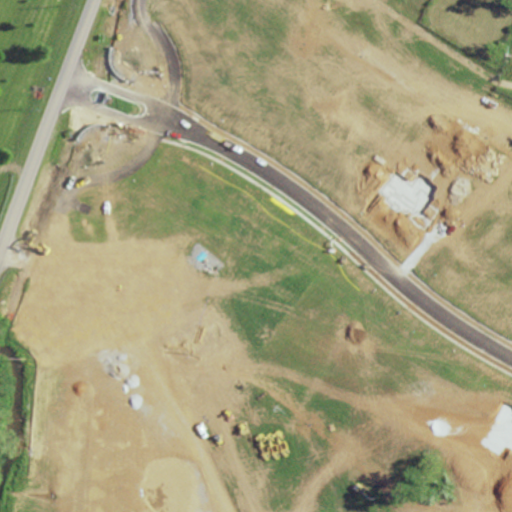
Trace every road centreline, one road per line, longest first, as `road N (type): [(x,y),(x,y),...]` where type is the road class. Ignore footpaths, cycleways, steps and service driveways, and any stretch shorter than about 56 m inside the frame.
road 1 (residential): [(166,120),(267,173),(430,304),(511,356)]
road 2 (residential): [(137,0),(172,67),(166,120),(121,171),(78,187),(60,209)]
road 3 (tertiary): [(94,0),(0,249)]
